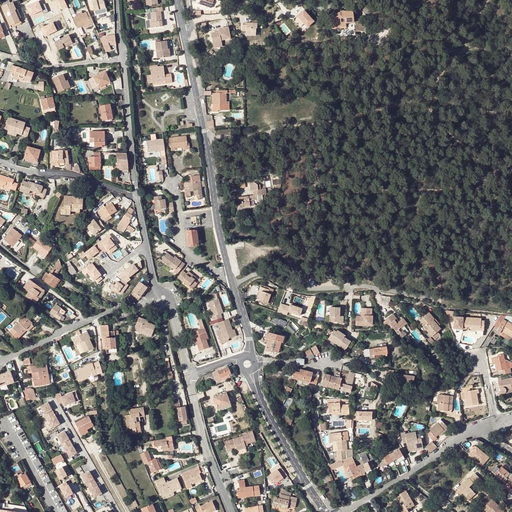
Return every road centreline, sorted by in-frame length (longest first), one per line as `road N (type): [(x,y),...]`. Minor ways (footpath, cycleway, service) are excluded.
road 1 (track): [(203,138),(426,99),(459,52),(476,45),(474,20),(486,0)]
road 2 (track): [(430,298),(496,192),(489,169),(426,99),(511,118)]
road 3 (residential): [(176,0),(229,275)]
road 4 (residential): [(430,298),(295,287),(270,276),(232,286)]
road 5 (residential): [(116,0),(136,196)]
road 6 (residential): [(163,296),(105,311),(0,360)]
road 7 (residential): [(0,163),(72,173),(136,196)]
road 8 (residential): [(192,376),(229,511)]
road 9 (residential): [(116,511),(54,400)]
road 10 (residential): [(325,511),(261,402)]
road 11 (residential): [(269,361),(324,361),(318,432)]
road 12 (residential): [(174,182),(184,248),(229,275)]
